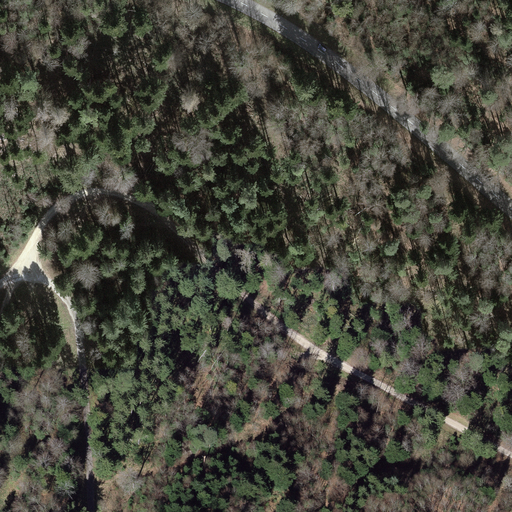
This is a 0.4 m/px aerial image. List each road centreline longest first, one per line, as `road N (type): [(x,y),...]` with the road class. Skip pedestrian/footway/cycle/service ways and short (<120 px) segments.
road 1 (track): [(0,286),(26,276),(29,251),(54,207),(83,191),(114,192),(323,355),(511,455)]
road 2 (secondary): [(511,211),(366,85),(230,0)]
road 3 (track): [(87,511),(78,325),(54,286),(26,276)]
